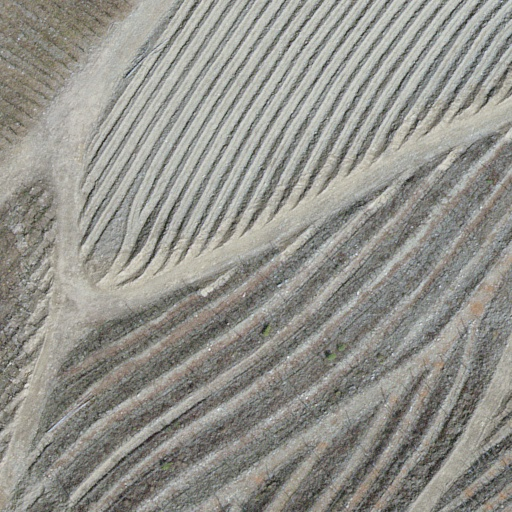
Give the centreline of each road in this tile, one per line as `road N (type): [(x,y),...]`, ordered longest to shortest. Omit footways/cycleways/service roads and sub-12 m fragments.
road 1 (track): [(511,119),(59,323)]
road 2 (track): [(104,59),(59,323),(0,469)]
road 3 (track): [(0,181),(160,0)]
